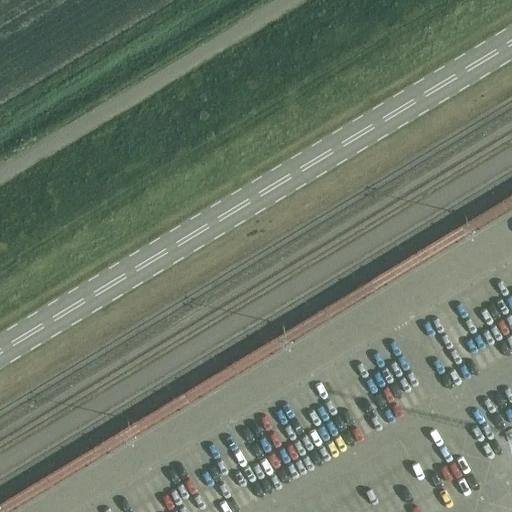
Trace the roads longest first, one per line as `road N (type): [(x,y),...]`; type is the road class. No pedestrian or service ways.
road 1 (secondary): [(0,350),(511,41)]
road 2 (unknown): [(256,511),(511,363)]
